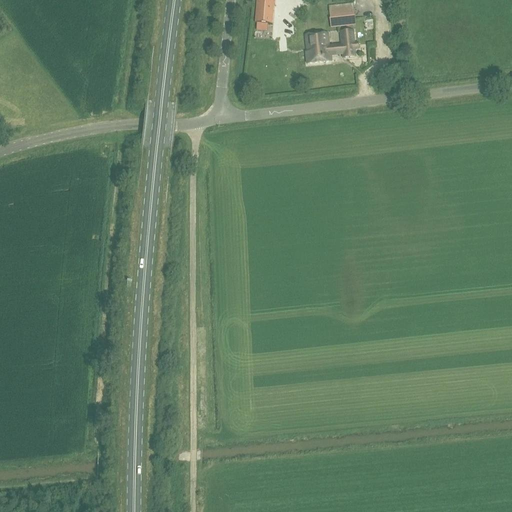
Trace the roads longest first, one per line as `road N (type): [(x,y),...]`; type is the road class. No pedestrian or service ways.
road 1 (primary): [(134,511),(147,233),(176,0)]
road 2 (unclassified): [(221,114),(511,85)]
road 3 (unclassified): [(0,154),(90,129),(221,114)]
